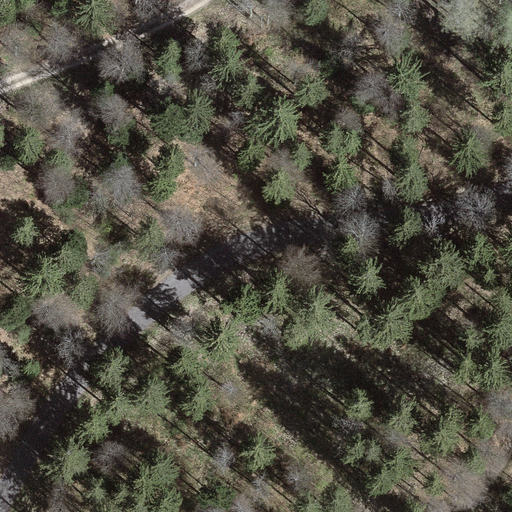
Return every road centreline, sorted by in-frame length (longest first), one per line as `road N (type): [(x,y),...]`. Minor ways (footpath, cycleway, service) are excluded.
road 1 (tertiary): [(0,508),(24,458),(94,365),(214,263),(281,235),(451,212),(511,194)]
road 2 (track): [(0,92),(145,36),(211,0)]
